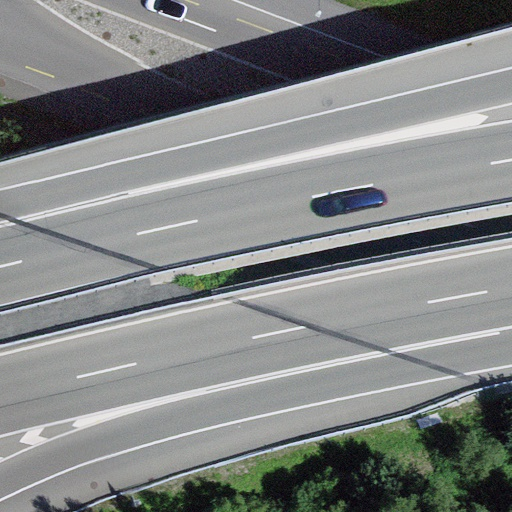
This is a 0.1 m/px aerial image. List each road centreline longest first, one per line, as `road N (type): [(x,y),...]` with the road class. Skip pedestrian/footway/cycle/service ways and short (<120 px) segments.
road 1 (primary): [(0,27),(177,108),(511,234)]
road 2 (motorway): [(511,97),(0,256)]
road 3 (motorway): [(511,157),(217,213),(0,265)]
road 4 (motorway): [(0,491),(481,295)]
road 5 (motorway): [(0,397),(481,295)]
road 6 (primary): [(511,117),(265,22)]
